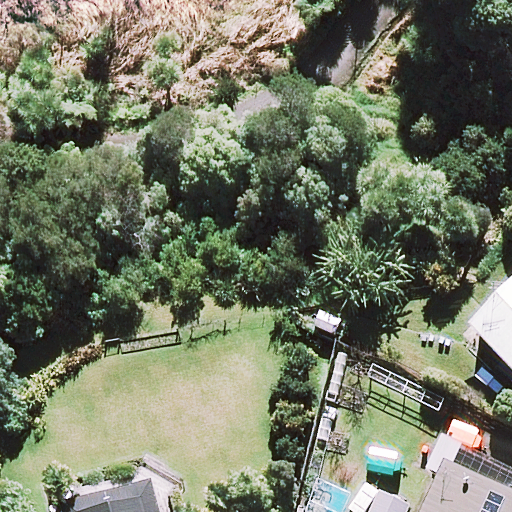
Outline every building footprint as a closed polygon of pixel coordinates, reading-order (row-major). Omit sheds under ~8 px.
[(511,295),(469,339),(511,381),(511,295)] [(380,440),(352,460),(370,485),(398,464),(380,440)] [(504,490),(454,466),(431,511),(511,511),(511,506),(499,501),(504,490)] [(156,511),(151,490),(68,511),(156,511)] [(346,511),(349,505),(319,493),(310,511),(346,511)]
